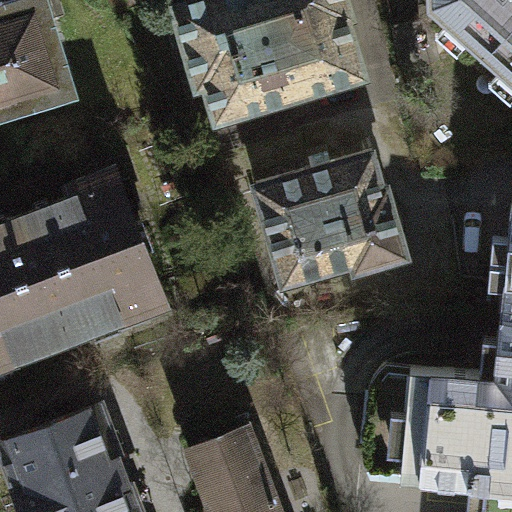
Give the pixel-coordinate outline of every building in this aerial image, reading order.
[(0,98),(60,80),(40,20),(52,16),(47,0),(34,0),(25,3),(23,0),(0,0),(0,3),(2,9),(0,9),(0,98)] [(346,0),(173,0),(195,82),(205,79),(215,116),(362,73),(346,20),(350,11),(346,0)] [(511,78),(511,0),(428,0),(429,3),(511,78)] [(370,147),(254,180),(282,277),(351,258),(353,267),(408,251),(389,183),(381,185),(370,147)] [(0,359),(162,298),(111,164),(66,181),(70,191),(0,216),(0,359)] [(511,197),(508,198),(500,314),(511,315),(511,197)] [(481,511),(511,511),(511,315),(500,314),(495,368),(386,359),(371,377),(362,442),(366,468),(485,479),(481,511)] [(31,511),(140,511),(97,402),(3,439),(31,511)] [(186,434),(213,511),(280,511),(243,413),(186,434)]
